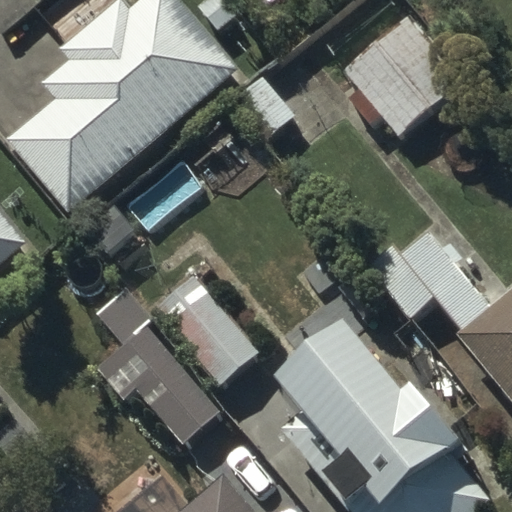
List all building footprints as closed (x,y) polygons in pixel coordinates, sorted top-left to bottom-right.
[(12,137),(69,209),(245,70),(189,0),(139,0),(130,7),(124,0),(123,0),(62,49),(70,60),(45,80),(60,99),(12,137)] [(468,80),(413,12),(345,69),(361,89),(349,99),(371,125),(384,114),(401,135),(468,80)] [(0,269),(31,244),(0,206),(0,269)] [(511,289),(495,304),(459,262),(463,259),(449,243),(445,247),(432,232),(406,254),(396,242),(370,265),(412,315),(434,296),(462,329),(459,332),(511,395),(511,289)] [(196,274),(157,310),(224,386),(264,351),(196,274)] [(225,409),(131,301),(106,323),(124,344),(97,367),(129,403),(142,391),(187,443),(225,409)] [(410,386),(348,314),(279,373),(308,406),(282,429),(353,511),(477,511),(494,498),(450,447),(465,434),(417,379),(410,386)] [(257,511),(227,476),(191,506),(174,486),(142,511),(257,511)]
